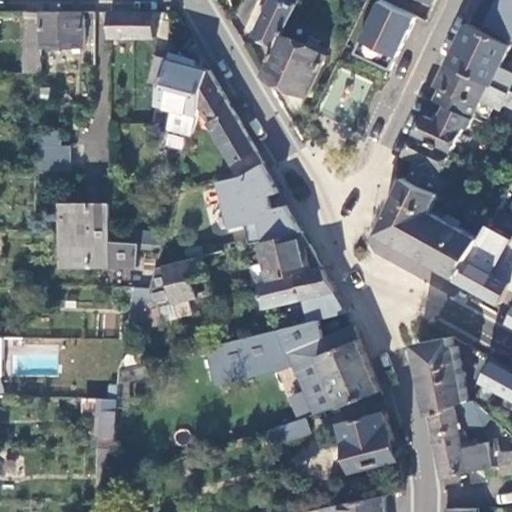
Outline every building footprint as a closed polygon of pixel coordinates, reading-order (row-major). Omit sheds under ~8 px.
[(297,4),(288,0),(272,0),(257,35),(279,45),(284,34),(297,4)] [(315,0),(299,0),(297,4),(310,10),(315,0)] [(393,68),(419,17),(383,0),(382,0),(359,52),(393,68)] [(511,0),(479,0),(471,17),(511,36),(511,0)] [(91,17),(91,11),(44,11),(44,46),(85,46),(85,17),(91,17)] [(163,16),(163,11),(112,11),(112,41),(119,41),(119,37),(157,37),(157,16),(163,16)] [(25,73),(43,73),(43,21),(43,15),(26,15),(25,73)] [(469,21),(449,63),(506,91),(510,82),(496,74),(511,43),(469,21)] [(279,45),(265,74),(310,98),(330,56),(284,34),(279,45)] [(112,41),(112,57),(123,57),(123,41),(119,41),(112,41)] [(164,84),(171,58),(156,54),(150,81),(164,84)] [(172,128),(194,134),(197,122),(199,116),(211,70),(171,58),(164,84),(158,105),(177,110),(172,128)] [(511,93),(506,91),(449,63),(440,83),(444,85),(438,99),(447,104),(474,117),(475,117),(484,97),(504,107),(506,102),(511,105),(511,93)] [(320,115),(356,125),(369,77),(333,67),(320,115)] [(199,116),(197,122),(211,121),(236,160),(236,162),(231,165),(238,177),(244,175),(267,163),(211,70),(199,116)] [(416,133),(453,151),(465,124),(469,126),(474,117),(447,104),(438,121),(425,114),(416,133)] [(43,145),(57,145),(57,132),(43,132),(43,145)] [(416,133),(406,154),(419,160),(411,178),(440,192),(445,181),(440,178),(453,151),(416,133)] [(165,134),(163,147),(183,149),(185,136),(165,134)] [(486,168),(465,157),(459,168),(481,178),(486,168)] [(458,276),(477,241),(479,237),(470,233),(431,210),(440,192),(411,178),(406,176),(380,232),(458,276)] [(213,202),(226,250),(261,242),(250,193),(213,202)] [(112,267),(112,239),(112,204),(61,205),(62,268),(112,267)] [(479,237),(491,217),(481,212),(470,233),(479,237)] [(163,248),(166,238),(134,229),(131,243),(142,244),(163,248)] [(324,266),(304,231),(261,242),(266,261),(270,280),(324,266)] [(131,243),(112,239),(112,267),(140,267),(142,244),(131,243)] [(458,276),(456,279),(501,303),(511,282),(511,280),(489,269),(497,253),(477,241),(458,276)] [(158,267),(163,248),(142,244),(140,267),(138,289),(152,289),(158,267)] [(203,256),(158,267),(152,289),(144,310),(161,306),(197,298),(193,279),(207,276),(203,256)] [(266,261),(251,264),(256,283),(260,282),(270,280),(266,261)] [(337,289),(324,266),(270,280),(260,282),(266,307),(337,289)] [(144,310),(152,289),(138,289),(136,289),(130,325),(138,326),(144,310)] [(165,320),(161,306),(144,310),(138,326),(165,320)] [(299,325),(278,331),(281,344),(302,338),(299,325)] [(383,391),(356,327),(315,341),(341,405),(383,391)] [(452,336),(417,343),(431,413),(454,405),(464,401),(468,399),(458,345),(454,346),(452,336)] [(511,368),(495,359),(484,379),(511,394),(511,368)] [(149,376),(147,363),(122,369),(122,371),(121,383),(149,376)] [(120,392),(121,383),(122,371),(114,371),(111,391),(120,392)] [(100,438),(115,439),(119,401),(85,400),(84,417),(101,417),(100,438)] [(464,401),(454,405),(456,413),(466,410),(464,401)] [(454,405),(431,413),(443,476),(445,476),(446,483),(462,480),(461,473),(492,467),(488,443),(463,448),(456,413),(454,405)] [(401,458),(390,412),(344,423),(355,469),(401,458)] [(313,431),(308,416),(269,430),(273,441),(286,437),(287,439),(313,431)] [(100,449),(114,450),(115,439),(100,438),(100,442),(94,441),(93,449),(100,449)] [(98,505),(109,505),(111,484),(114,450),(100,449),(98,505)] [(511,463),(511,462),(511,452),(498,453),(499,467),(511,463)] [(387,511),(387,497),(342,506),(342,511),(387,511)]
